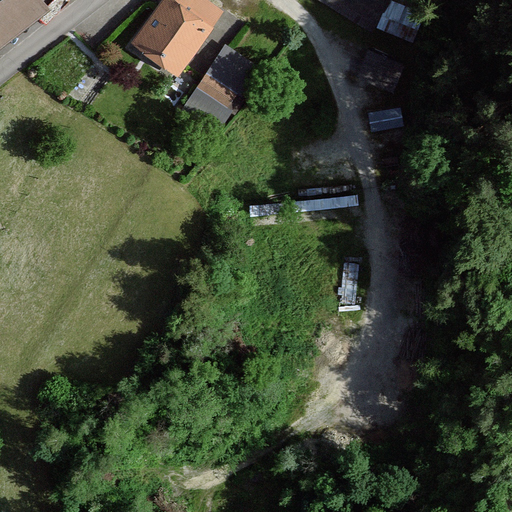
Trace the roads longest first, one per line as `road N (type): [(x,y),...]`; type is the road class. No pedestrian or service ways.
road 1 (track): [(348,361),(381,283),(372,210),(309,30),(278,0)]
road 2 (residential): [(0,75),(96,0)]
